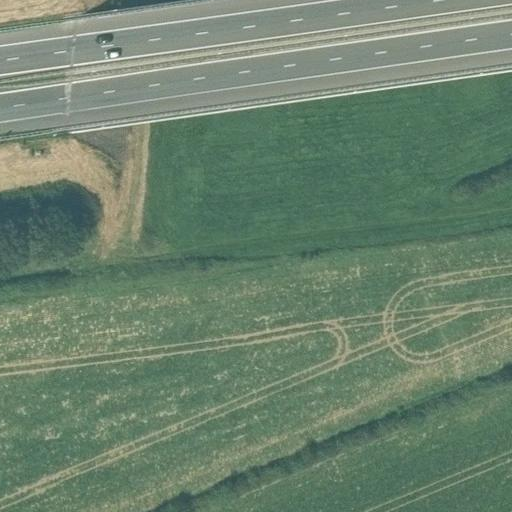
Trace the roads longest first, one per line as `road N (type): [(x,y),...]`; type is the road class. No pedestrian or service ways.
road 1 (motorway): [(0,109),(511,37)]
road 2 (motorway): [(442,0),(0,62)]
